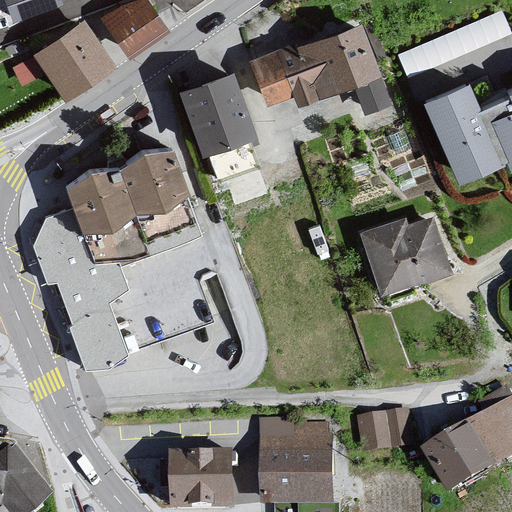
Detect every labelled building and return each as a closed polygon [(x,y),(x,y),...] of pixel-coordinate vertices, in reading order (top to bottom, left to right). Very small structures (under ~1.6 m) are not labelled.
[(4,0),(11,18),(58,0),(4,0)] [(144,0),(139,0),(101,21),(129,62),(169,32),(144,0)] [(511,23),(502,1),(398,45),(408,69),(511,25),(511,23)] [(82,24),(33,59),(64,105),(116,70),(101,50),(100,45),(82,24)] [(362,24),(249,63),(266,108),(292,100),(298,109),(381,79),(362,24)] [(235,72),(172,91),(198,162),(205,158),(215,186),(264,170),(252,143),(258,141),(235,72)] [(468,85),(423,105),(458,185),(506,165),(509,174),(511,172),(511,94),(480,110),(468,85)] [(87,174),(65,190),(71,212),(93,264),(118,264),(120,254),(123,252),(128,250),(117,229),(137,214),(165,213),(191,194),(174,151),(144,156),(121,172),(114,174),(87,174)] [(93,264),(71,212),(44,222),(32,249),(48,286),(55,284),(73,327),(69,331),(86,374),(109,370),(126,359),(108,304),(126,291),(118,264),(93,264)] [(406,219),(359,233),(380,297),(451,276),(432,219),(408,228),(406,219)] [(511,399),(472,422),(423,452),(451,498),(511,461),(511,399)] [(412,409),(357,417),(368,442),(375,451),(417,449),(412,409)] [(296,436),(260,438),(264,506),(334,506),(333,436),(330,433),(329,424),(297,424),(296,436)] [(11,436),(0,434),(0,492),(3,493),(14,507),(49,483),(11,436)] [(233,452),(171,455),(175,510),(237,510),(233,452)]
